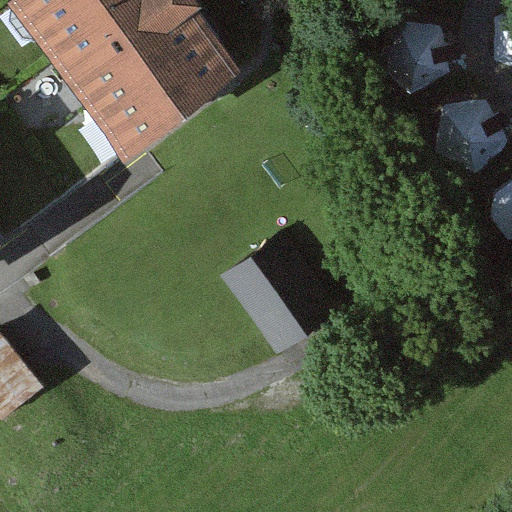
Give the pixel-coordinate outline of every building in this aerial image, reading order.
[(199,0),(24,0),(126,140),(193,92),(241,57),(199,0)] [(495,61),(511,66),(511,15),(497,20),(495,61)] [(412,96),(451,74),(442,31),(400,25),(382,65),(412,96)] [(488,102),(442,109),(437,152),(477,174),(508,141),(488,102)] [(511,179),(495,193),(492,218),(509,239),(511,239),(511,179)] [(342,305),(281,227),(219,276),(279,353),(342,305)] [(45,393),(0,334),(0,419),(4,425),(45,393)]
